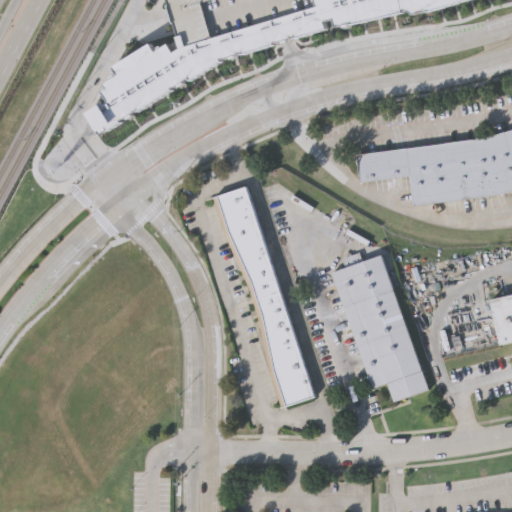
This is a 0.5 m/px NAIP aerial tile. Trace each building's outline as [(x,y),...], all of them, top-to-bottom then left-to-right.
[(469,0),(466,1),(466,0),(458,2),(459,3),(452,5),(452,4),(444,6),(444,7),(437,10),(437,8),(429,11),(413,14),(413,12),(408,10),(406,10),(404,12),(397,13),(397,14),(390,16),(390,15),(382,16),(382,18),(375,19),(375,18),(367,20),(367,21),(360,23),(360,21),(350,23),(351,27),(345,28),(344,24),(337,26),(335,19),(326,21),(328,27),(327,28),(327,29),(320,31),(320,30),(312,32),(312,34),(306,36),(305,34),(267,46),(267,47),(260,49),(260,48),(251,51),(252,52),(246,54),(245,52),(237,55),(238,58),(232,59),(232,56),(223,59),(223,60),(217,64),(218,65),(212,69),(210,67),(204,72),(205,73),(199,77),(198,75),(192,79),(191,78),(184,81),(186,84),(181,87),(179,85),(168,92),(169,94),(163,97),(162,96),(160,97),(151,103),(152,104),(146,108),(145,106),(133,114),(135,116),(130,119),(128,117),(123,120),(123,121),(101,134),(95,126),(98,124),(91,113),(96,109),(96,108),(105,102),(106,103),(110,101),(104,91),(109,88),(105,83),(112,79),(110,76),(116,73),(117,76),(118,75),(115,69),(117,68),(115,65),(122,61),(124,64),(125,63),(124,60),(131,56),(133,58),(136,56),(134,54),(141,49),(143,52),(144,51),(143,48),(150,44),(152,46),(153,45),(157,51),(158,50),(156,47),(161,44),(163,47),(169,43),(170,44),(174,41),(179,49),(182,47),(318,6),(316,0),(469,0)] [(316,0),(318,6),(182,47),(173,15),(168,0),(316,0)] [(511,187),(498,192),(415,203),(411,173),(361,180),(358,152),(483,136),(511,127),(511,187)] [(268,372),(257,317),(245,282),(223,234),(211,198),(244,187),(313,396),(279,407),(268,372)] [(379,253),(427,387),(392,400),(385,381),(371,385),(330,271),(344,266),(340,256),(357,250),(361,260),(379,253)] [(511,339),(501,342),(491,297),(511,292),(511,339)]
